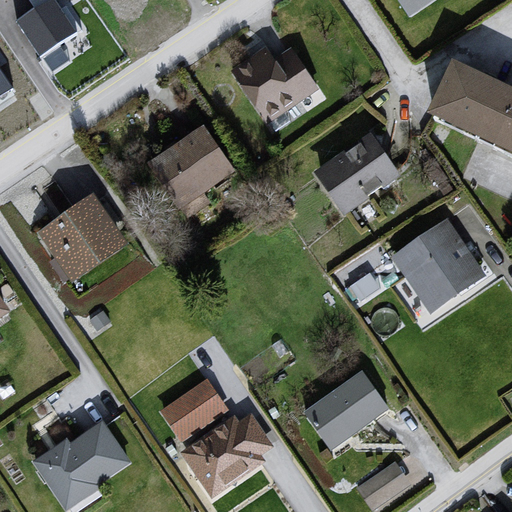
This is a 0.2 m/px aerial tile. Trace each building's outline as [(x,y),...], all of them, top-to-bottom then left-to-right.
[(77,34),(54,0),(48,0),(16,21),(40,58),(77,34)] [(397,0),(411,20),(441,0),(397,0)] [(225,73),(267,125),(318,92),(287,45),(276,54),(252,51),(225,73)] [(0,97),(13,89),(0,69),(0,97)] [(511,93),(457,69),(432,124),(511,159),(511,93)] [(146,167),(177,214),(238,174),(207,127),(146,167)] [(319,175),(348,218),(403,181),(374,138),(319,175)] [(40,237),(71,283),(129,244),(98,198),(40,237)] [(389,259),(428,319),(487,281),(449,221),(389,259)] [(347,282),(356,299),(380,284),(371,268),(347,282)] [(0,326),(15,317),(0,292),(0,326)] [(306,412),(328,448),(390,409),(368,373),(306,412)] [(160,413),(179,442),(225,410),(205,382),(160,413)] [(182,455),(212,499),(271,460),(242,416),(182,455)] [(36,462),(65,507),(131,465),(103,420),(36,462)] [(396,463),(358,489),(373,511),(375,511),(413,487),(396,463)]
